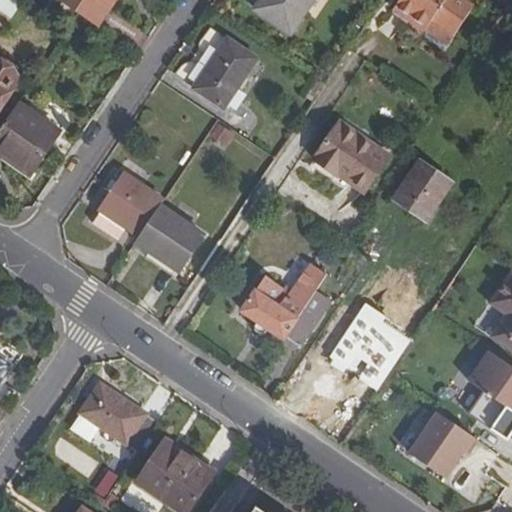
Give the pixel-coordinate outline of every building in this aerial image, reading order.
[(17,0),(0,0),(0,8),(8,14),(17,0)] [(58,0),(86,19),(98,0),(58,0)] [(263,0),(257,10),(292,34),(310,7),(314,10),(321,0),(263,0)] [(400,0),(392,12),(425,35),(431,26),(456,42),(477,12),(460,0),(400,0)] [(445,57),(456,42),(431,26),(425,35),(392,12),(389,17),(445,57)] [(226,107),(258,60),(228,40),(196,87),(226,107)] [(258,60),(226,107),(231,111),(263,64),(258,60)] [(0,100),(16,78),(10,74),(12,69),(0,62),(0,61),(0,100)] [(18,104),(0,129),(0,152),(3,155),(30,174),(59,133),(18,104)] [(226,149),(235,133),(215,122),(206,137),(226,149)] [(341,126),(316,162),(340,177),(341,175),(356,185),(369,194),(391,160),(341,126)] [(0,160),(27,180),(30,174),(3,155),(0,158),(0,160)] [(340,177),(316,162),(312,168),(344,190),(356,185),(341,175),(340,177)] [(420,165),(396,202),(428,224),(452,186),(420,165)] [(163,204),(166,200),(126,172),(102,209),(104,210),(129,226),(142,236),(163,204)] [(142,236),(137,244),(150,253),(179,273),(206,233),(163,204),(142,236)] [(129,226),(104,210),(96,222),(120,239),(129,226)] [(179,273),(150,253),(146,259),(175,279),(179,273)] [(266,278),(241,313),(257,324),(254,327),(255,334),(261,337),(266,336),(269,332),(284,342),(285,340),(299,349),(315,324),(301,315),(325,278),(310,268),(292,296),(266,278)] [(491,340),(511,354),(511,272),(490,306),(506,317),(491,340)] [(469,416),(499,437),(511,417),(511,369),(489,354),(469,384),(484,394),(469,416)] [(0,388),(14,368),(0,359),(0,388)] [(139,456),(158,427),(101,389),(82,417),(84,418),(74,433),(92,445),(102,430),(139,456)] [(408,455),(445,480),(464,455),(468,457),(477,443),(436,414),(408,455)] [(165,443),(137,485),(177,511),(188,511),(213,476),(165,443)]
